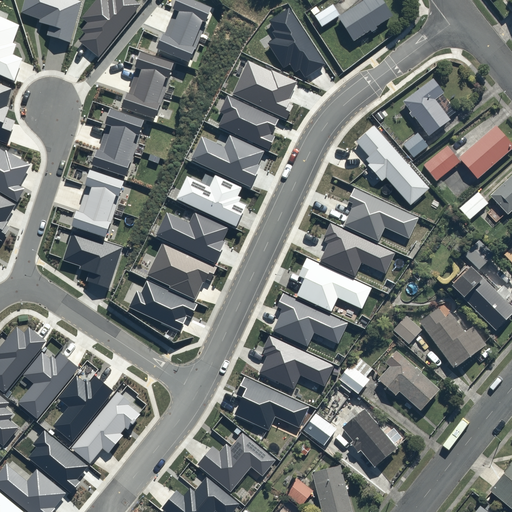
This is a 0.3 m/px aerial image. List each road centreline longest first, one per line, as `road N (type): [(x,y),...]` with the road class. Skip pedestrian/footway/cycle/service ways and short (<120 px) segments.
road 1 (residential): [(461,13),(323,125),(195,390)]
road 2 (residential): [(195,390),(52,294),(24,288)]
road 3 (residential): [(24,288),(25,255),(55,152),(50,102)]
road 4 (tertiary): [(413,511),(511,387)]
road 5 (residential): [(195,390),(102,511)]
road 6 (residential): [(153,0),(83,86),(50,102)]
